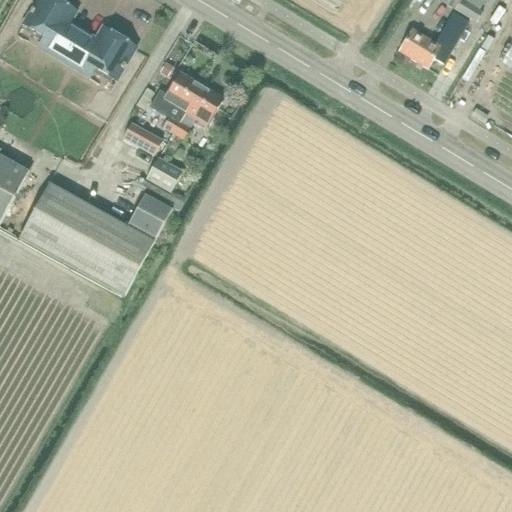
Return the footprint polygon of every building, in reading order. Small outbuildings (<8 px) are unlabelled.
[(83,34),(59,19),(66,7),(61,4),(59,0),(39,0),(24,26),(45,39),(39,50),(64,65),(83,34)] [(485,3),(480,0),(435,0),(477,25),(483,14),(480,12),(485,3)] [(428,72),(435,61),(444,67),(469,25),(454,15),(436,45),(412,32),(399,54),(428,72)] [(114,36),(107,48),(83,34),(64,65),(90,81),(96,70),(117,83),(137,50),(131,47),(130,43),(124,39),(119,40),(114,36)] [(166,65),(161,74),(168,78),(173,70),(166,65)] [(164,128),(174,135),(202,90),(181,77),(167,98),(159,94),(150,108),(169,120),(164,128)] [(174,135),(185,141),(192,131),(188,128),(193,121),(207,129),(223,103),(202,90),(174,135)] [(132,124),(124,138),(155,156),(163,143),(132,124)] [(0,158),(0,227),(29,175),(0,158)] [(171,197),(183,175),(158,162),(147,183),(171,197)] [(20,241),(125,300),(173,214),(146,199),(128,230),(50,187),(20,241)]
